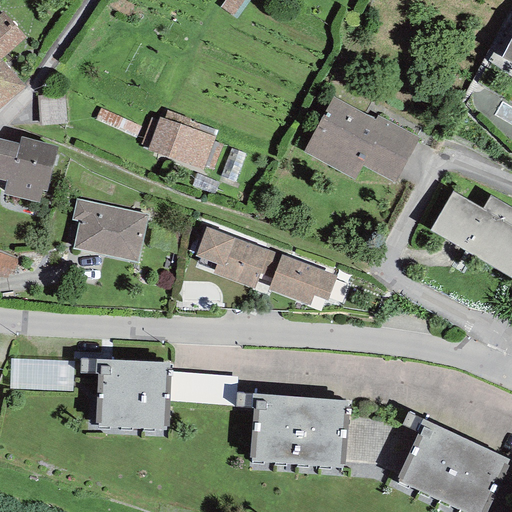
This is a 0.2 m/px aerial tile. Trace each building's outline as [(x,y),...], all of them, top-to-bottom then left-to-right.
[(243,0),(224,0),(220,7),(233,16),(243,0)] [(0,108),(25,87),(0,59),(25,37),(3,11),(0,13),(0,108)] [(511,36),(501,58),(511,64),(511,36)] [(36,96),(39,126),(67,123),(64,93),(36,96)] [(353,180),(361,165),(394,183),(419,138),(378,115),(375,121),(332,98),(303,152),(353,180)] [(100,108),(95,120),(135,138),(140,126),(100,108)] [(148,148),(147,151),(201,171),(214,136),(197,130),(200,123),(166,111),(163,118),(159,117),(158,120),(152,117),(141,145),(148,148)] [(58,146),(20,136),(17,144),(0,139),(0,179),(6,180),(3,195),(38,203),(42,190),(47,191),(58,146)] [(452,192),(429,230),(510,278),(511,274),(511,209),(490,196),(481,210),(452,192)] [(72,249),(138,263),(148,214),(82,201),(75,199),(71,220),(78,221),(72,249)] [(268,251),(206,227),(195,256),(215,264),(212,273),(253,289),(259,274),(268,251)] [(281,255),(268,251),(259,274),(271,279),(281,255)] [(17,260),(0,254),(0,279),(6,281),(8,274),(12,275),(17,260)] [(271,279),(267,290),(309,306),(313,295),(327,300),(336,276),(323,271),(281,255),(271,279)] [(10,359),(8,388),(72,391),(73,362),(10,359)] [(79,373),(96,374),(97,360),(80,359),(79,373)] [(94,427),(168,430),(169,400),(170,371),(171,363),(97,360),(96,374),(94,427)] [(238,377),(170,371),(169,400),(234,407),(235,393),(238,377)] [(234,407),(252,408),(253,394),(235,393),(234,407)] [(249,460),(344,465),(347,399),(253,394),(252,408),(249,460)] [(485,511),(509,461),(422,421),(394,480),(464,511),(485,511)]
